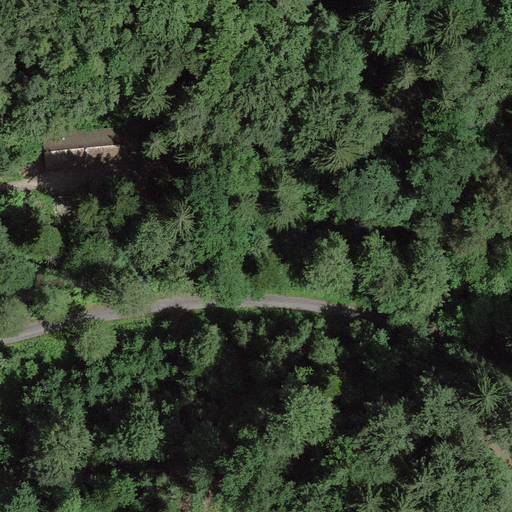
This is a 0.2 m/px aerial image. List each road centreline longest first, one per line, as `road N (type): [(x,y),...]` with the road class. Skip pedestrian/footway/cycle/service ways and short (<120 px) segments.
road 1 (unclassified): [(182,305),(330,309),(504,359)]
road 2 (unclassified): [(182,305),(0,338)]
road 3 (track): [(70,203),(251,167)]
